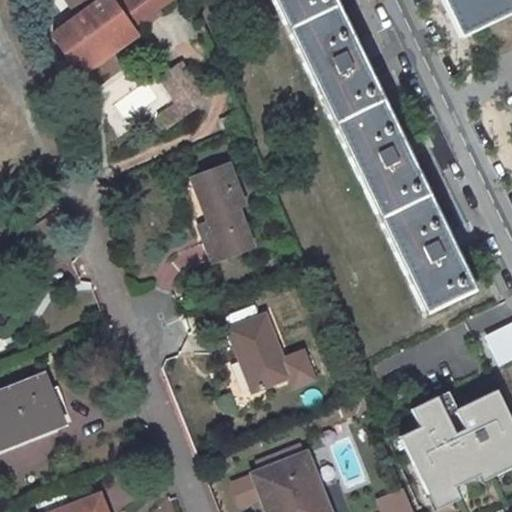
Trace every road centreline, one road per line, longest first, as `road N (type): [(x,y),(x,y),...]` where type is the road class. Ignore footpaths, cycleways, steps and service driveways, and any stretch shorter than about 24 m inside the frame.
road 1 (residential): [(69,183),(200,511)]
road 2 (residential): [(397,0),(511,239)]
